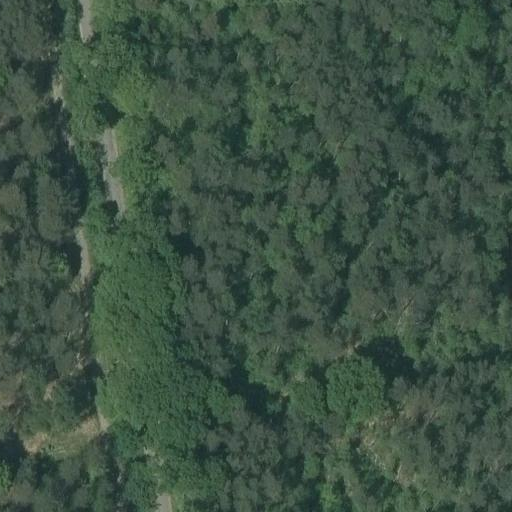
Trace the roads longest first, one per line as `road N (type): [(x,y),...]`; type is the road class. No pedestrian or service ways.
road 1 (unclassified): [(162,511),(83,0)]
road 2 (track): [(113,511),(42,0)]
